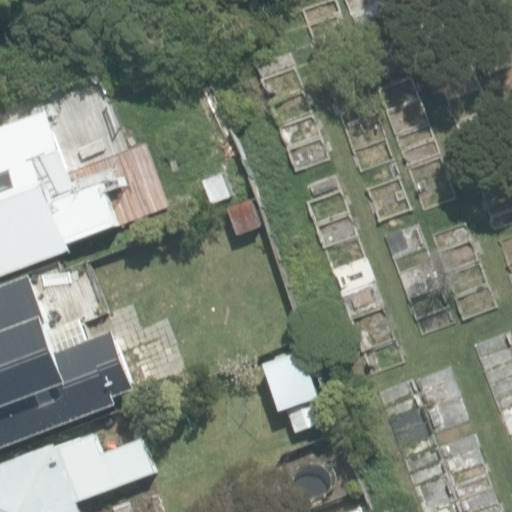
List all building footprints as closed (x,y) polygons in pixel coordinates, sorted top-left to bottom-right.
[(0,279),(81,248),(81,240),(132,224),(114,179),(89,184),(61,105),(0,128),(0,279)] [(258,198),(228,207),(236,235),(266,226),(258,198)] [(0,288),(0,448),(122,405),(117,391),(137,384),(117,328),(62,348),(36,276),(0,288)] [(267,370),(282,413),(325,398),(310,354),(267,370)] [(0,466),(0,511),(89,511),(85,499),(160,472),(147,438),(106,453),(99,434),(62,448),(61,445),(0,466)] [(374,511),(366,491),(313,511),(374,511)]
